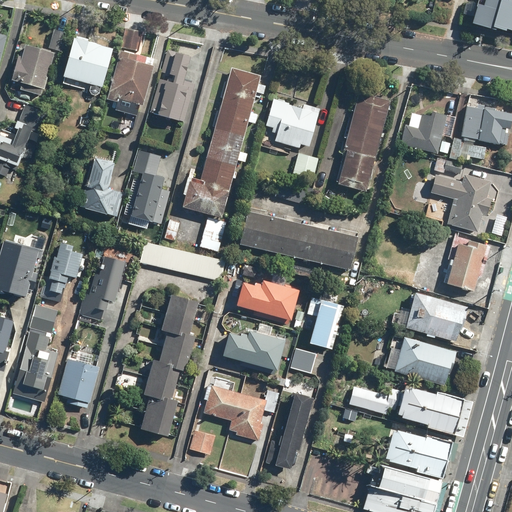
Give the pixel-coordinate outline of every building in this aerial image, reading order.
[(511,0),(465,0),(462,14),(478,18),(511,26),(511,0)] [(66,35),(54,31),(49,51),(61,54),(66,35)] [(141,32),(125,31),(123,50),(139,52),(141,32)] [(112,50),(71,39),(61,78),(63,78),(62,84),(88,91),(89,93),(90,96),(95,96),(99,94),(100,88),(101,88),(112,50)] [(52,54),(23,46),(20,57),(16,56),(9,81),(20,84),(18,90),(39,96),(41,90),(42,90),(52,54)] [(154,60),(118,50),(105,98),(117,101),(115,110),(137,116),(139,107),(141,107),(154,60)] [(166,81),(158,79),(149,114),(152,115),(150,123),(167,128),(169,120),(177,122),(187,87),(180,85),(188,56),(166,50),(160,73),(168,75),(166,81)] [(259,77),(230,69),(199,181),(189,179),(181,209),(220,219),(259,77)] [(364,194),(389,101),(358,93),(342,151),(345,152),(335,187),(364,194)] [(301,108),(272,100),(264,127),(271,129),(270,134),(276,135),(274,142),(297,149),(298,146),(307,148),(317,110),(302,106),(301,108)] [(14,122),(8,140),(0,137),(0,163),(16,169),(25,143),(38,148),(50,116),(25,106),(18,124),(14,122)] [(510,115),(465,107),(460,138),(476,140),(475,142),(497,146),(497,145),(505,146),(507,134),(503,134),(504,130),(508,130),(510,115)] [(449,138),(454,119),(430,113),(429,117),(420,115),(417,129),(403,126),(398,146),(436,155),(441,136),(449,138)] [(485,148),(462,144),(462,141),(453,139),(448,160),(457,162),(458,159),(468,162),(469,157),(482,160),(485,148)] [(132,173),(141,175),(139,181),(133,179),(130,193),(133,194),(131,200),(127,199),(123,213),(127,214),(125,224),(146,230),(148,223),(151,224),(163,180),(154,177),(160,157),(138,151),(132,173)] [(317,159),(297,154),(291,173),(312,179),(317,159)] [(112,164),(93,159),(79,209),(115,219),(122,193),(105,189),(112,164)] [(472,178),(462,175),(460,182),(434,175),(429,193),(452,199),(445,226),(476,234),(481,216),(485,217),(490,200),(486,198),(490,183),(488,182),(491,173),(474,169),(472,178)] [(357,238),(245,212),(237,246),(349,272),(357,238)] [(225,223),(206,218),(198,248),(217,253),(225,223)] [(179,223),(167,220),(162,240),(173,243),(179,223)] [(489,247),(453,237),(447,259),(452,260),(445,285),(472,293),(476,280),(479,278),(481,278),(489,247)] [(5,242),(2,242),(0,248),(0,292),(24,299),(27,290),(31,292),(36,275),(32,274),(36,259),(39,260),(42,251),(5,241),(5,242)] [(224,261),(143,243),(138,264),(220,282),(224,261)] [(57,250),(55,250),(42,299),(59,304),(66,278),(74,280),(81,257),(69,254),(71,249),(58,245),(57,250)] [(92,275),(81,314),(79,314),(77,321),(79,322),(74,339),(92,344),(98,326),(89,323),(91,319),(100,322),(106,302),(112,304),(124,263),(103,257),(98,276),(92,275)] [(258,268),(242,265),(240,275),(256,278),(258,268)] [(252,287),(241,284),(234,308),(256,314),(256,317),(286,325),(287,322),(289,322),(297,291),(296,291),(296,288),(283,285),(282,287),(260,281),(259,285),(253,283),(252,287)] [(466,308),(413,294),(403,329),(453,343),(459,321),(462,322),(466,308)] [(193,339),(187,337),(197,304),(169,296),(159,332),(164,333),(156,363),(151,361),(142,396),(148,398),(138,431),(166,439),(175,403),(169,401),(178,371),(184,373),(193,339)] [(335,306),(318,301),(306,345),(323,350),(335,306)] [(57,312),(34,306),(10,394),(43,403),(57,353),(46,350),(57,312)] [(6,350),(14,318),(0,313),(0,375),(3,376),(9,351),(6,350)] [(238,338),(226,334),(220,357),(239,363),(238,366),(274,376),(283,342),(247,332),(246,336),(239,334),(238,338)] [(454,353),(402,339),(393,372),(442,386),(448,366),(451,367),(454,353)] [(315,355),(294,349),(289,368),(310,374),(315,355)] [(98,369),(66,360),(56,396),(66,399),(65,403),(86,409),(87,405),(88,405),(98,369)] [(455,394),(390,378),(382,408),(448,424),(455,394)] [(265,402),(210,386),(202,414),(230,422),(228,430),(236,433),(235,436),(257,442),(262,425),(259,424),(265,402)] [(311,400),(291,394),(277,443),(270,441),(263,464),(288,471),(294,451),(297,452),(311,400)] [(435,457),(442,429),(389,415),(381,443),(435,457)] [(215,437),(193,431),(188,450),(209,456),(215,437)] [(421,511),(435,468),(369,448),(356,495),(414,511),(421,511)]
